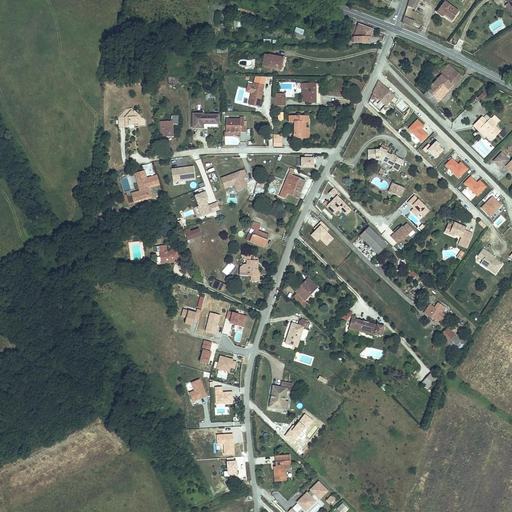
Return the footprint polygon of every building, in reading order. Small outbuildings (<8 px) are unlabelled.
[(445,0),(443,0),(434,10),(440,14),(441,13),(449,20),(457,11),(445,0)] [(415,21),(405,16),(402,22),(412,27),(415,21)] [(351,38),(355,28),(350,26),(346,36),(351,38)] [(367,39),(370,31),(356,26),(355,28),(351,38),(367,39)] [(296,28),(293,38),(303,40),(306,30),(296,28)] [(277,69),(280,57),(262,53),(259,65),(277,69)] [(444,73),(439,78),(450,89),(464,74),(451,63),(443,72),(444,73)] [(403,79),(405,77),(396,69),(395,71),(403,79)] [(439,78),(430,89),(441,99),(450,89),(439,78)] [(297,82),(297,87),(303,87),(303,102),(313,102),(312,82),(297,82)] [(376,87),(371,100),(381,110),(395,95),(382,82),(377,88),(376,87)] [(258,92),(260,84),(259,84),(253,83),(249,83),(249,85),(244,84),(243,89),(245,92),(247,93),(245,105),(255,107),(258,94),(258,92)] [(430,89),(425,94),(436,104),(441,99),(430,89)] [(272,96),(270,96),(270,101),(274,101),(274,104),(281,104),(281,95),(272,96)] [(115,116),(115,123),(122,123),(122,125),(125,125),(126,126),(131,126),(131,127),(135,127),(135,123),(141,123),(141,119),(130,107),(123,107),(115,116)] [(217,115),(189,116),(190,129),(202,129),(202,124),(217,123),(217,115)] [(290,137),(302,137),(303,127),(303,121),(307,121),(307,115),(285,115),(285,121),(291,121),(290,137)] [(244,131),(243,125),(242,125),(241,120),(241,116),(237,117),(237,119),(224,119),(224,132),(238,131),(244,131)] [(158,123),(158,138),(171,138),(171,125),(175,125),(175,117),(171,118),(171,122),(158,123)] [(495,124),(489,118),(485,122),(480,117),(471,125),(477,131),(480,129),(486,134),(484,136),(487,139),(491,135),(493,137),(499,131),(493,126),(495,124)] [(421,143),(428,136),(422,130),(424,127),(417,119),(407,130),(421,143)] [(480,129),(477,131),(486,140),(487,139),(484,136),(486,134),(480,129)] [(271,136),(271,144),(279,144),(279,136),(271,136)] [(430,146),(428,144),(422,149),(434,160),(444,151),(435,142),(430,146)] [(387,157),(388,155),(384,153),(384,152),(377,148),(376,150),(365,150),(366,161),(376,161),(377,160),(384,164),(384,165),(389,168),(389,169),(395,172),(400,161),(394,158),(394,159),(391,157),(390,158),(387,157)] [(507,159),(500,152),(492,160),(499,167),(507,159)] [(297,158),(297,168),(314,168),(314,154),(303,154),(303,158),(297,158)] [(460,162),(458,164),(451,158),(444,166),(458,179),(468,169),(460,162)] [(173,184),(196,181),(194,166),(171,169),(173,184)] [(240,176),(243,175),(241,167),(218,176),(221,186),(231,182),(233,189),(243,185),(240,176)] [(288,168),(281,186),(298,192),(302,180),(290,175),(291,170),(288,168)] [(131,193),(133,204),(153,199),(150,188),(160,186),(157,175),(147,177),(145,171),(134,174),(139,191),(131,193)] [(479,180),(476,182),(470,176),(462,183),(477,197),(486,187),(479,180)] [(257,193),(262,180),(256,177),(251,191),(257,193)] [(398,198),(402,189),(392,185),(390,190),(387,188),(385,192),(398,198)] [(298,192),(281,186),(277,197),(283,200),(285,194),(295,198),(298,192)] [(352,210),(338,197),(341,194),(334,188),(328,194),(333,199),(326,207),(335,215),(340,210),(347,216),(352,210)] [(201,217),(220,211),(217,202),(209,205),(205,192),(194,195),(201,217)] [(412,209),(409,211),(416,218),(419,215),(423,218),(429,211),(413,196),(406,203),(412,209)] [(490,218),(502,206),(492,196),(480,209),(490,218)] [(246,231),(244,238),(263,245),(268,232),(260,230),(262,223),(250,219),(248,225),(252,226),(250,232),(246,231)] [(483,225),(477,219),(475,221),(481,227),(483,225)] [(460,231),(461,229),(462,226),(449,221),(448,224),(445,231),(451,233),(457,236),(455,242),(463,245),(468,235),(460,231)] [(406,222),(394,233),(390,228),(383,233),(391,242),(393,240),(397,245),(414,231),(406,222)] [(445,231),(448,224),(444,222),(440,230),(450,235),(451,233),(445,231)] [(370,227),(361,236),(379,253),(388,244),(370,227)] [(185,239),(197,235),(195,229),(187,232),(186,229),(182,230),(185,239)] [(173,261),(176,256),(166,250),(163,254),(162,246),(150,247),(151,253),(157,252),(157,262),(162,261),(163,264),(169,263),(170,261),(171,260),(173,261)] [(498,263),(491,257),(490,258),(488,257),(489,256),(485,253),(485,252),(479,247),(474,255),(476,256),(480,259),(477,263),(491,273),(498,263)] [(258,270),(258,261),(256,261),(256,257),(253,255),(245,255),(245,260),(248,260),(247,265),(244,265),(241,269),(241,277),(252,277),(252,283),(259,283),(260,277),(258,277),(258,274),(256,273),(256,270),(258,270)] [(298,292),(293,297),(305,309),(309,305),(305,300),(317,288),(307,277),(295,289),(298,292)] [(210,285),(222,291),(224,286),(221,285),(220,282),(213,279),(210,285)] [(435,314),(438,310),(439,311),(443,306),(436,301),(432,306),(428,302),(421,311),(433,320),(434,317),(436,315),(435,314)] [(183,309),(181,318),(185,319),(184,325),(193,327),(197,313),(183,309)] [(438,320),(443,314),(439,311),(438,310),(435,314),(436,315),(434,317),(438,320)] [(216,335),(221,315),(210,312),(205,332),(216,335)] [(229,324),(245,327),(247,316),(227,312),(226,319),(229,320),(229,324)] [(378,336),(381,326),(373,324),(363,322),(363,323),(361,323),(361,321),(352,319),(352,318),(348,317),(347,323),(350,324),(349,330),(370,335),(371,334),(378,336)] [(288,325),(283,344),(295,347),(300,329),(306,330),(307,324),(296,321),(295,327),(288,325)] [(438,334),(451,347),(457,341),(444,327),(438,334)] [(199,363),(208,365),(214,342),(205,340),(199,363)] [(230,373),(231,368),(235,369),(237,361),(219,356),(216,369),(230,373)] [(428,384),(437,374),(431,369),(422,379),(428,384)] [(180,383),(184,394),(187,393),(188,395),(196,392),(191,379),(180,383)] [(269,394),(267,394),(264,407),(278,410),(283,391),(287,391),(289,384),(278,381),(277,387),(270,385),(269,394)] [(204,407),(209,408),(213,392),(208,391),(204,407)] [(213,392),(209,408),(215,410),(216,407),(233,412),(236,399),(213,392)] [(273,469),(271,469),(271,480),(282,479),(281,468),(287,467),(286,454),(272,455),(273,469)] [(324,489),(315,480),(310,485),(311,487),(305,492),(304,491),(294,500),(302,508),(312,499),(308,495),(311,492),(315,496),(316,497),(324,489)] [(326,502),(332,496),(329,493),(323,499),(326,502)] [(339,502),(334,508),(338,511),(341,511),(345,508),(339,502)] [(318,503),(308,511),(315,511),(321,507),(318,503)]
